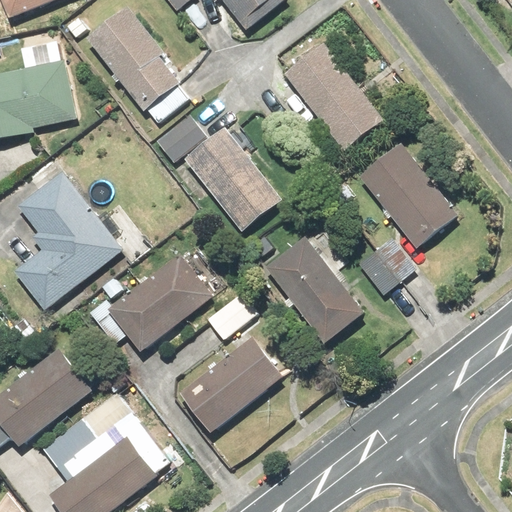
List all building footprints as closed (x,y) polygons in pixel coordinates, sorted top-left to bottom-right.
[(0,0),(7,18),(54,0),(0,0)] [(167,0),(175,9),(186,0),(167,0)] [(227,0),(249,26),(280,0),(227,0)] [(124,11),(89,36),(150,120),(185,95),(124,11)] [(16,46),(21,69),(0,74),(0,140),(30,134),(29,128),(78,116),(65,59),(60,60),(55,37),(16,46)] [(320,44),(284,72),(342,145),(378,117),(320,44)] [(204,136),(189,116),(157,139),(172,159),(204,136)] [(226,126),(186,157),(241,230),(282,199),(226,126)] [(398,141),(360,171),(421,246),(458,216),(398,141)] [(118,248),(61,169),(16,202),(38,233),(32,237),(42,251),(18,269),(43,303),(118,248)] [(387,235),(358,261),(384,291),(414,265),(387,235)] [(305,237),(268,265),(327,340),(363,312),(305,237)] [(113,344),(128,333),(142,350),(228,284),(201,249),(185,261),(179,253),(129,291),(114,273),(98,286),(104,294),(85,309),(113,344)] [(240,326),(262,309),(245,286),(205,316),(231,351),(249,338),(240,326)] [(231,351),(179,391),(213,435),(287,378),(253,334),(249,338),(231,351)] [(90,391),(59,349),(0,390),(0,418),(17,443),(90,391)] [(93,444),(117,425),(135,411),(139,408),(122,386),(46,443),(68,472),(98,450),(93,444)] [(125,435),(154,473),(172,459),(161,444),(173,435),(150,406),(138,415),(135,411),(117,425),(125,435)] [(154,473),(125,435),(48,494),(61,511),(108,511),(156,476),(154,473)] [(0,511),(22,511),(4,491),(0,496),(0,511)]
